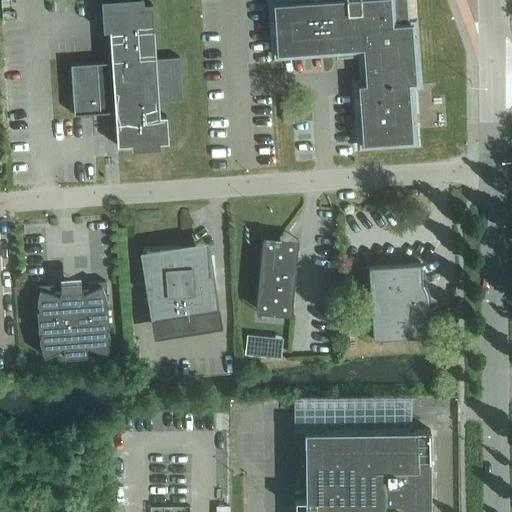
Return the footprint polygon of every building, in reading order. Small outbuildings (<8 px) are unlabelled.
[(167,116),(160,116),(159,100),(183,99),(180,56),(156,58),(152,3),(144,4),(143,0),(140,0),(141,3),(107,5),(108,29),(103,29),(103,31),(109,31),(111,61),(70,64),(74,114),(100,113),(100,105),(115,104),(115,112),(117,145),(131,144),(132,150),(160,148),(159,143),(169,142),(167,116)] [(408,83),(415,82),(412,23),(404,24),(402,0),(325,0),(273,4),(277,54),(363,48),(365,84),(358,84),(362,144),(412,140),(408,83)] [(199,56),(190,56),(193,98),(202,98),(199,56)] [(304,121),(302,98),(282,99),(284,122),(304,121)] [(291,315),(298,239),(262,236),(255,311),(291,315)] [(182,249),(146,251),(149,304),(176,302),(176,311),(212,309),(208,256),(182,258),(182,249)] [(421,262),(368,266),(370,296),(364,297),(365,309),(371,308),(373,338),(426,335),(421,262)] [(38,332),(40,332),(40,337),(39,337),(39,341),(41,349),(44,356),(63,347),(64,357),(86,356),(86,346),(106,352),(108,343),(109,332),(107,333),(107,327),(109,327),(106,281),(88,282),(88,289),(76,290),(75,283),(66,283),(66,291),(54,292),(53,284),(35,285),(38,332)] [(304,511),(430,511),(430,429),(304,430),(304,511)]
